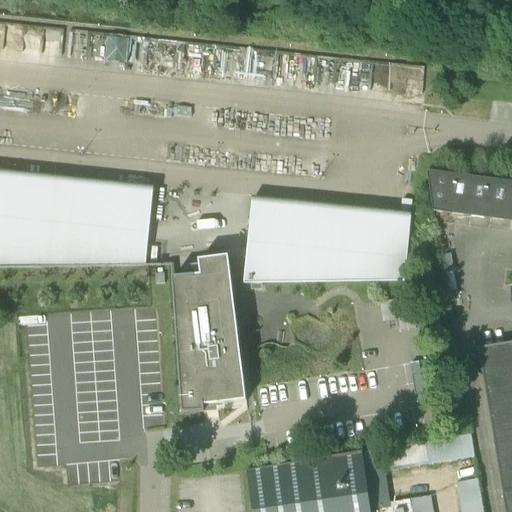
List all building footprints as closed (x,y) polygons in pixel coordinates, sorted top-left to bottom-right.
[(511,183),(426,173),(433,213),(511,223),(511,183)] [(0,174),(0,268),(146,266),(154,190),(0,174)] [(252,201),(244,283),(405,281),(411,218),(252,201)] [(201,276),(172,279),(174,304),(182,416),(205,413),(204,407),(213,406),(216,405),(217,406),(246,402),(228,259),(199,262),(201,276)] [(414,318),(411,298),(379,303),(382,323),(414,318)] [(511,511),(511,344),(478,351),(505,511),(511,511)] [(470,436),(459,438),(463,459),(474,457),(470,436)] [(459,438),(449,440),(452,460),(463,459),(459,438)] [(449,440),(438,441),(442,462),(452,460),(449,440)] [(427,443),(431,464),(442,462),(438,441),(427,443)] [(427,443),(416,445),(420,466),(431,464),(427,443)] [(406,447),(409,468),(420,466),(416,445),(406,447)] [(406,447),(395,449),(399,470),(409,468),(406,447)] [(395,449),(384,451),(388,472),(399,470),(395,449)] [(384,451),(373,453),(377,474),(388,472),(384,451)] [(370,511),(366,476),(363,455),(362,453),(256,470),(247,472),(252,511),(370,511)] [(363,455),(366,476),(377,474),(373,453),(363,455)] [(480,491),(478,481),(457,484),(459,495),(480,491)] [(480,491),(459,495),(461,505),(482,502),(480,491)] [(413,510),(432,507),(430,497),(412,500),(413,510)] [(483,511),(482,502),(461,505),(461,511),(483,511)]
